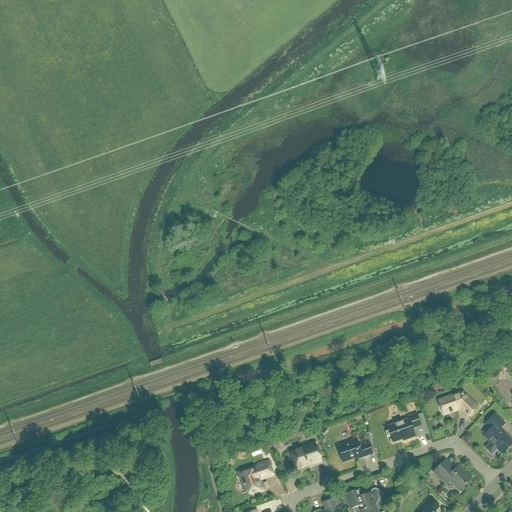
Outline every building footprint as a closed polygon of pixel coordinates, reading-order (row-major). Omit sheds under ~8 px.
[(459,410),(467,419),(478,408),(462,393),(438,402),(443,416),(450,413),(450,414),(452,413),(459,410)] [(421,426),(417,415),(408,418),(409,420),(387,428),(392,443),(407,438),(408,440),(415,437),(412,429),(421,426)] [(484,437),(490,444),(485,449),(492,455),(497,450),(502,455),(511,445),(511,441),(500,430),(505,425),(495,415),(486,424),(491,429),(484,437)] [(372,455),(368,442),(358,445),(356,440),(350,442),(350,444),(338,448),(337,445),(336,445),(342,463),(356,459),(356,460),(372,455)] [(313,465),(322,462),(314,441),(315,445),(291,453),(289,450),(296,470),(313,464),(313,465)] [(274,476),(268,461),(258,465),(259,467),(238,474),(240,480),(241,480),(246,494),(253,491),(254,494),(263,491),(259,480),(263,479),(263,480),(274,476)] [(449,482),(460,492),(472,480),(458,467),(455,470),(445,461),(433,473),(446,485),(449,482)] [(377,511),(376,506),(382,493),(377,490),(376,490),(375,490),(374,490),(373,490),(373,491),(372,491),(372,492),(371,493),(371,494),(371,495),(361,498),(359,492),(345,496),(350,509),(357,506),(359,511),(377,511)] [(434,511),(439,507),(428,499),(420,509),(423,511),(434,511)] [(338,511),(337,507),(336,508),(334,500),(323,504),(325,511),(338,511)]
